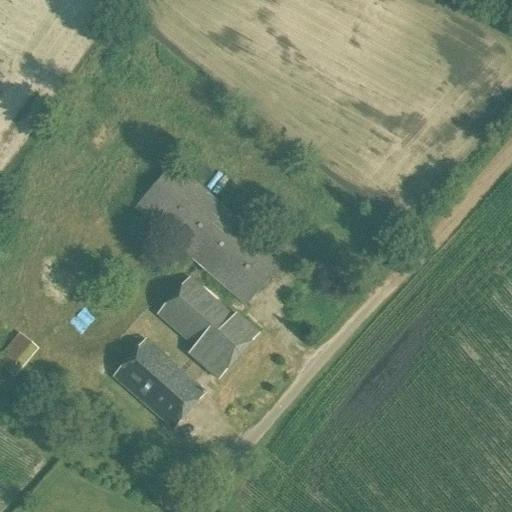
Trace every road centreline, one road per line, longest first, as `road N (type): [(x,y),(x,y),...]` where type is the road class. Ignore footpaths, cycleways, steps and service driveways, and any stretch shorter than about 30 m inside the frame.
road 1 (unclassified): [(203,511),(247,449),(400,277)]
road 2 (track): [(400,277),(511,147)]
